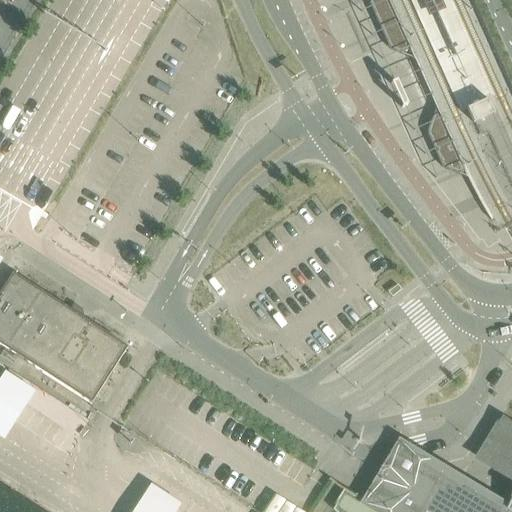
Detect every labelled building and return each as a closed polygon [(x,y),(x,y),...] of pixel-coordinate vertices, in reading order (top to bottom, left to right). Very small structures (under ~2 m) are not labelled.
[(366,0),(387,46),(387,47),(388,48),(388,49),(389,49),(390,50),(391,51),(392,51),(393,52),(410,58),(410,59),(411,59),(412,59),(412,60),(414,61),(414,60),(387,0),(366,0)] [(427,131),(427,132),(427,133),(427,134),(427,136),(427,137),(428,138),(440,165),(440,166),(441,166),(441,167),(442,168),(443,169),(444,169),(445,170),(463,177),(464,177),(465,177),(465,178),(466,178),(467,178),(466,177),(466,176),(466,175),(465,175),(465,174),(465,173),(464,172),(435,108),(435,109),(435,110),(435,111),(434,111),(434,112),(428,128),(427,129),(427,130),(427,131)] [(126,348),(83,321),(11,274),(10,276),(0,291),(0,347),(90,405),(126,348)] [(511,423),(500,417),(490,432),(475,454),(505,473),(511,476),(511,423)] [(379,511),(511,511),(511,502),(418,447),(414,444),(400,436),(392,448),(361,500),(373,508),(379,511)] [(511,476),(505,473),(490,498),(496,502),(502,505),(511,489),(511,476)] [(361,500),(344,489),(331,508),(333,510),(336,511),(379,511),(373,508),(361,500)] [(153,495),(147,505),(157,511),(166,511),(170,506),(153,495)] [(297,511),(275,498),(265,511),(297,511)]
